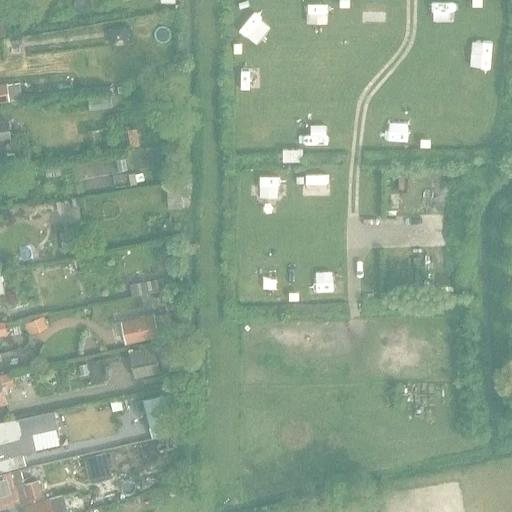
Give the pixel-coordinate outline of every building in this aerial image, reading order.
[(0,83),(0,101),(10,100),(7,83),(0,83)] [(0,121),(0,137),(10,136),(8,121),(0,121)] [(129,284),(132,297),(173,289),(171,276),(129,284)] [(120,321),(125,343),(159,336),(154,313),(120,321)] [(128,353),(133,378),(160,373),(160,370),(170,368),(165,346),(128,353)] [(0,356),(0,370),(31,364),(28,351),(0,356)] [(0,454),(7,452),(4,443),(21,438),(20,436),(23,435),(18,419),(0,422),(0,454)] [(86,457),(92,482),(112,478),(106,452),(86,457)] [(0,460),(0,472),(25,465),(22,454),(0,460)] [(26,504),(44,499),(38,479),(24,483),(20,468),(0,474),(0,506),(20,501),(21,506),(26,504)] [(49,498),(44,499),(26,504),(27,511),(66,511),(62,494),(49,498)]
